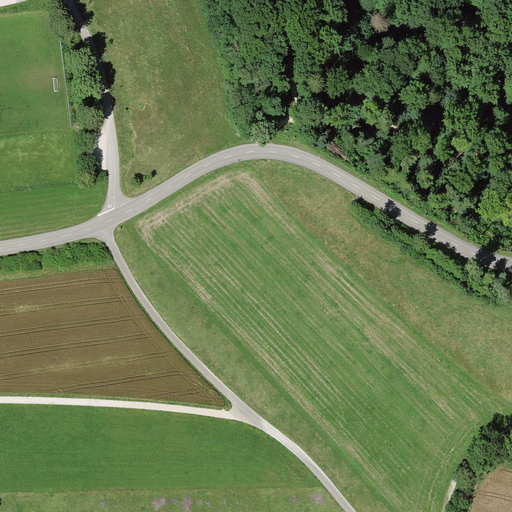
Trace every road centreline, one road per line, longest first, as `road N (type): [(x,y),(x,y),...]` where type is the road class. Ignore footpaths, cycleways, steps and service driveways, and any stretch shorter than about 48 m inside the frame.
road 1 (track): [(68,0),(95,57),(109,118),(114,207),(103,223),(112,251),(151,313),(352,511)]
road 2 (tertiary): [(424,228),(306,159),(254,151),(216,159),(103,223)]
road 3 (track): [(0,399),(247,414)]
